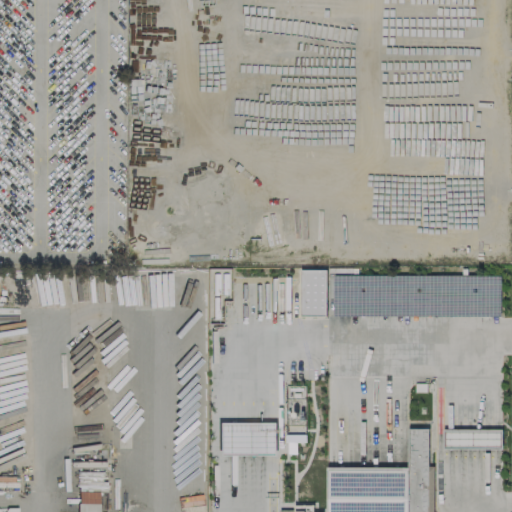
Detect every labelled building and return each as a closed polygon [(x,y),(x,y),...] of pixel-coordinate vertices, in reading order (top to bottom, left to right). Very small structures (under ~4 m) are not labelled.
[(366,65),(396,65),(396,44),(366,44),(366,65)] [(299,315),(326,315),(325,269),(299,269),(299,315)] [(274,421),(216,422),(217,455),(275,454),(274,421)] [(328,511),(436,511),(433,508),(433,428),(407,429),(408,466),(329,466),(328,511)] [(444,450),(504,450),(504,430),(445,431),(444,450)]
